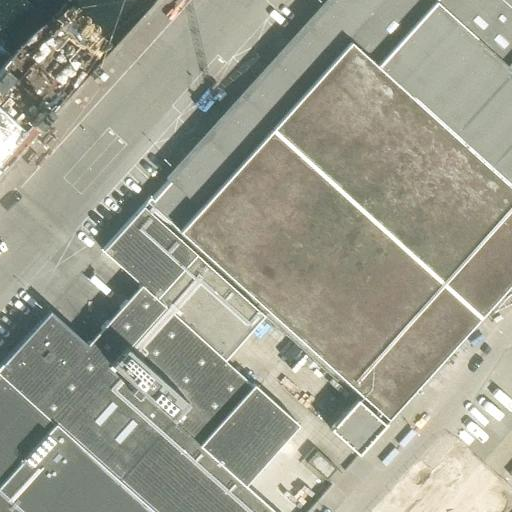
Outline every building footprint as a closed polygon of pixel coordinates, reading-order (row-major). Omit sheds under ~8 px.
[(150,198),(147,202),(144,206),(265,317),(356,399),(385,424),(511,282),(511,0),(331,0),(269,69),(152,200),(150,198)] [(0,365),(0,373),(153,511),(274,511),(244,485),(299,424),(251,385),(225,361),(265,317),(144,206),(101,251),(139,285),(86,344),(49,310),(41,320),(0,365)] [(153,511),(0,373),(0,511),(153,511)] [(385,424),(356,399),(330,429),(358,455),(385,424)] [(337,470),(314,450),(304,462),(326,482),(337,470)]
